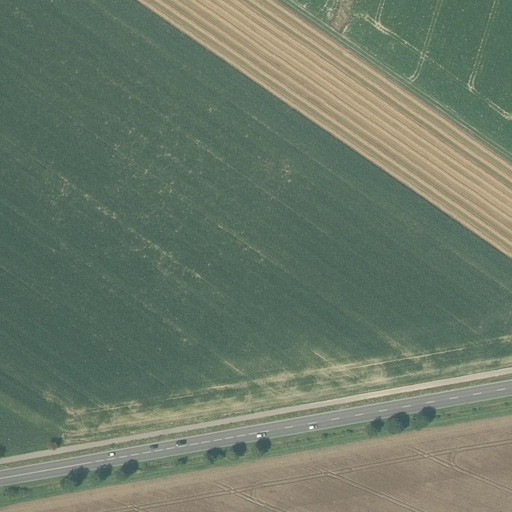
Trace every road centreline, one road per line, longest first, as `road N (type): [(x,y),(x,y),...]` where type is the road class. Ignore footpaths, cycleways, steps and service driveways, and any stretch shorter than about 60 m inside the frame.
road 1 (secondary): [(0,479),(511,387)]
road 2 (track): [(1,511),(511,421)]
road 3 (track): [(288,0),(511,154)]
